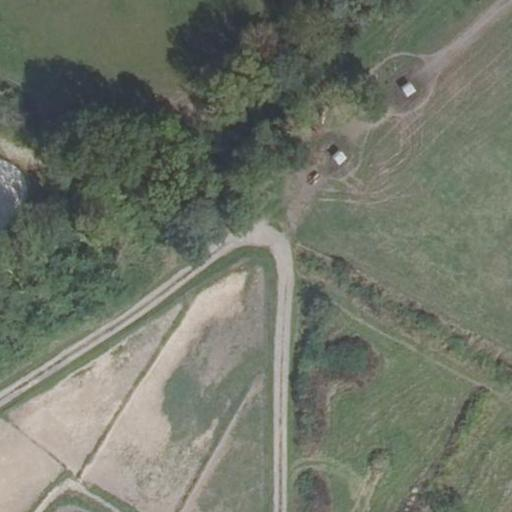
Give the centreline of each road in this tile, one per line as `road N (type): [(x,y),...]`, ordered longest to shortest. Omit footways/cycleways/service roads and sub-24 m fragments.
road 1 (track): [(511,0),(319,168),(292,204),(284,239),(279,511)]
road 2 (track): [(292,204),(0,402)]
